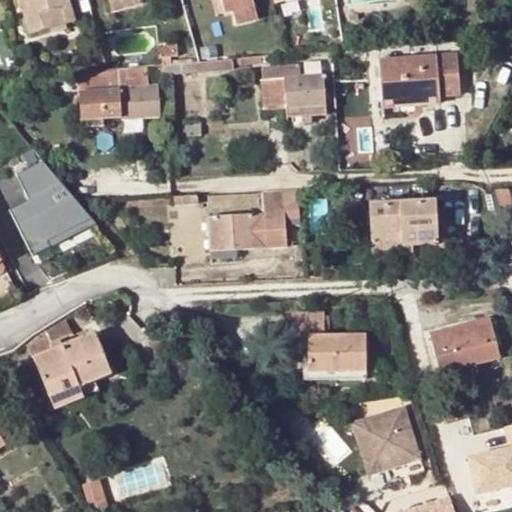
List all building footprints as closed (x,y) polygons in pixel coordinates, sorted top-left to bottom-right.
[(64,0),(25,0),(27,7),(22,8),(29,33),(50,27),(46,14),(58,11),(67,8),(64,0)] [(106,0),(110,13),(140,6),(138,0),(106,0)] [(250,0),(219,0),(224,15),(233,12),(253,8),(250,0)] [(256,21),(253,8),(233,12),(236,26),(256,21)] [(64,27),(58,11),(46,14),(50,27),(51,30),(64,27)] [(306,17),(289,19),(291,49),(309,47),(306,17)] [(377,61),(381,101),(412,98),(413,105),(437,103),(437,97),(458,94),(454,55),(377,61)] [(259,56),(239,57),(239,65),(258,63),(259,56)] [(159,65),(160,75),(232,68),(231,58),(196,61),(159,65)] [(297,66),(261,68),(263,108),(284,108),(285,117),(300,116),(301,124),(309,124),(309,115),(325,114),(322,75),(298,76),(297,66)] [(157,117),(155,86),(118,88),(118,91),(102,91),(102,94),(90,95),(90,117),(104,116),(104,118),(120,117),(120,120),(157,117)] [(382,108),(413,105),(412,98),(381,101),(382,108)] [(200,123),(185,123),(185,135),(200,135),(200,123)] [(33,253),(47,246),(45,241),(91,218),(42,159),(16,172),(29,198),(10,208),(33,253)] [(507,190),(494,193),(500,217),(511,215),(508,198),(507,190)] [(263,193),(263,215),(265,249),(286,248),(284,192),(263,193)] [(198,197),(183,198),(183,206),(199,205),(198,197)] [(433,202),(370,204),(372,246),(409,245),(435,244),(433,202)] [(263,215),(208,217),(209,251),(234,250),(265,249),(263,215)] [(91,218),(45,241),(47,246),(96,223),(91,218)] [(409,245),(372,246),(372,254),(409,253),(409,245)] [(234,250),(209,251),(209,261),(234,260),(234,250)] [(323,313),(291,313),(292,338),(306,338),(307,372),(365,373),(364,336),(323,336),(323,313)] [(440,374),(456,370),(474,365),(498,359),(488,319),(430,334),(440,374)] [(93,333),(62,346),(52,350),(32,358),(48,399),(92,380),(109,374),(93,333)] [(49,344),(52,350),(62,346),(59,340),(49,344)] [(474,365),(456,370),(458,379),(476,374),(474,365)] [(96,391),(92,380),(48,399),(53,408),(96,391)] [(408,420),(355,436),(372,489),(389,484),(424,472),(408,420)] [(475,492),(511,488),(511,446),(471,451),(475,492)] [(424,472),(389,484),(392,496),(428,484),(424,472)] [(400,511),(457,511),(454,497),(400,509),(400,511)]
